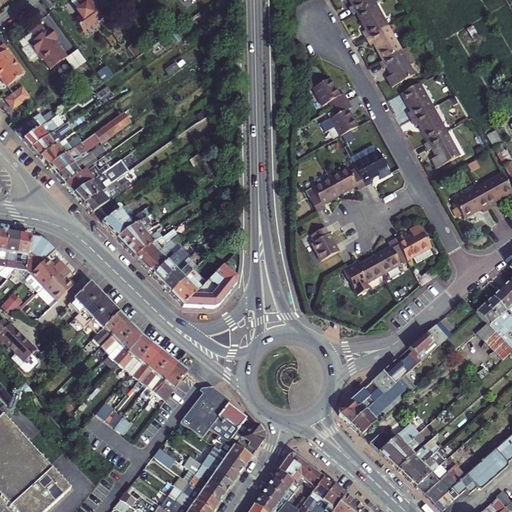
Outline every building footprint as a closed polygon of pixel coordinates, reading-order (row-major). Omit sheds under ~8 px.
[(97,6),(94,2),(92,0),(75,0),(82,9),(76,13),(80,19),(75,23),(82,34),(104,18),(105,20),(113,14),(104,1),(97,6)] [(349,12),(353,19),(356,18),(374,8),(369,0),(340,0),(343,5),(348,2),(352,10),(349,12)] [(387,32),(374,8),(356,18),(366,35),(362,36),(366,43),(387,32)] [(45,35),(40,27),(30,35),(35,42),(28,47),(35,57),(36,56),(41,64),(42,62),(49,72),(67,60),(55,43),(56,42),(49,32),(45,35)] [(400,56),(387,32),(366,43),(370,50),(373,48),(382,65),(400,56)] [(5,47),(0,50),(0,81),(2,81),(7,89),(25,76),(5,47)] [(134,62),(140,58),(133,48),(127,52),(134,62)] [(78,52),(67,60),(75,72),(87,64),(78,52)] [(406,53),(400,56),(408,69),(414,66),(406,53)] [(408,69),(400,56),(382,65),(379,67),(383,74),(387,72),(391,80),(387,83),(392,92),(414,80),(408,69)] [(329,105),(332,111),(347,103),(343,96),(339,98),(330,81),(312,91),(322,109),(329,105)] [(411,124),(432,113),(419,88),(401,98),(410,115),(407,117),(411,124)] [(28,101),(21,92),(5,103),(12,113),(28,101)] [(90,98),(94,104),(102,99),(98,93),(90,98)] [(113,102),(108,94),(102,99),(107,106),(113,102)] [(351,111),(347,103),(332,111),(336,118),(329,122),(339,139),(357,129),(347,113),(351,111)] [(437,110),(432,113),(411,124),(415,131),(418,129),(427,146),(445,136),(450,134),(437,110)] [(130,125),(123,114),(94,135),(101,145),(130,125)] [(38,117),(14,134),(22,143),(45,126),(38,117)] [(61,128),(62,128),(55,118),(48,124),(55,133),(61,128)] [(195,138),(211,125),(205,118),(189,131),(195,138)] [(22,143),(29,151),(55,133),(48,124),(45,126),(22,143)] [(146,127),(138,133),(141,138),(149,132),(146,127)] [(55,133),(29,151),(38,160),(62,142),(58,136),(63,132),(61,128),(55,133)] [(427,146),(424,148),(428,155),(431,153),(436,161),(431,164),(436,173),(458,160),(445,136),(427,146)] [(511,167),(495,139),(488,143),(511,188),(511,167)] [(46,169),(76,148),(71,141),(66,145),(63,141),(62,142),(38,160),(46,169)] [(46,169),(55,178),(89,154),(81,144),(76,148),(46,169)] [(356,170),(365,187),(372,183),(370,180),(378,175),(381,180),(390,174),(378,152),(353,166),(356,170)] [(62,187),(84,171),(95,163),(89,154),(55,178),(62,187)] [(202,162),(198,156),(188,163),(192,169),(202,162)] [(81,207),(99,194),(104,191),(109,187),(128,174),(119,162),(108,170),(71,197),(81,207)] [(71,197),(108,170),(105,167),(97,173),(94,169),(86,174),(84,171),(62,187),(71,197)] [(347,169),(329,179),(339,197),(356,187),(358,191),(365,187),(356,170),(349,174),(347,169)] [(321,206),(339,197),(329,179),(311,189),(314,196),(308,199),(316,214),(323,210),(321,206)] [(477,192),(488,213),(495,209),(493,206),(511,196),(501,179),(477,192)] [(102,198),(112,191),(109,187),(104,191),(99,194),(102,198)] [(102,198),(99,194),(81,207),(90,216),(111,202),(117,197),(112,191),(102,198)] [(488,213),(477,192),(453,205),(463,223),(480,214),(482,217),(488,213)] [(111,202),(90,216),(115,242),(145,220),(151,215),(147,210),(131,222),(124,221),(111,202)] [(123,250),(158,226),(156,222),(150,227),(145,220),(115,242),(123,250)] [(159,228),(158,226),(123,250),(133,260),(159,240),(154,232),(159,228)] [(428,251),(431,250),(419,227),(409,232),(411,236),(403,241),(402,238),(394,242),(406,264),(414,259),(417,265),(431,257),(428,251)] [(320,263),(337,253),(324,229),(310,237),(313,243),(310,245),(320,263)] [(0,236),(0,279),(5,273),(11,238),(0,236)] [(167,247),(171,244),(165,236),(159,240),(133,260),(142,269),(167,247)] [(0,280),(10,283),(16,275),(22,239),(11,238),(5,273),(0,279),(0,280)] [(22,239),(16,275),(27,277),(31,257),(33,241),(22,239)] [(176,240),(171,244),(167,247),(142,269),(151,278),(182,249),(178,245),(180,244),(176,240)] [(35,260),(42,243),(33,241),(31,257),(27,277),(31,279),(46,266),(40,263),(35,260)] [(372,258),(382,276),(406,264),(394,242),(387,246),(389,249),(372,258)] [(51,248),(42,243),(35,260),(40,263),(51,248)] [(58,255),(51,248),(40,263),(46,266),(48,264),(58,255)] [(182,249),(151,278),(160,287),(187,263),(185,261),(189,257),(182,249)] [(382,276),(372,258),(355,267),(353,264),(346,268),(355,284),(350,286),(356,298),(368,291),(365,286),(382,276)] [(194,270),(187,263),(160,287),(169,296),(187,278),(194,270)] [(44,292),(66,271),(61,267),(56,272),(48,264),(46,266),(31,279),(26,285),(38,297),(44,292)] [(225,266),(199,291),(182,309),(211,311),(217,309),(236,283),(236,277),(225,266)] [(355,284),(346,268),(342,270),(350,286),(355,284)] [(71,277),(66,271),(44,292),(57,306),(73,290),(66,282),(71,277)] [(187,278),(169,296),(182,309),(199,291),(187,278)] [(511,293),(506,287),(498,294),(511,308),(511,293)] [(79,319),(100,299),(89,288),(68,308),(79,319)] [(511,308),(498,294),(490,301),(511,324),(511,308)] [(0,307),(9,316),(18,305),(10,297),(0,307)] [(84,333),(89,328),(109,308),(100,299),(79,319),(74,323),(84,333)] [(511,324),(490,301),(481,309),(503,331),(508,326),(511,330),(511,333),(511,324)] [(109,308),(89,328),(99,338),(119,319),(109,308)] [(503,331),(481,309),(473,317),(484,328),(501,346),(510,355),(511,356),(511,354),(511,348),(505,340),(500,340),(497,337),(503,331)] [(100,352),(126,327),(119,319),(99,338),(93,344),(100,352)] [(3,325),(0,327),(0,349),(0,350),(4,346),(16,358),(25,367),(20,371),(25,377),(29,377),(38,368),(38,365),(32,360),(36,356),(10,329),(8,330),(3,325)] [(135,336),(126,327),(100,352),(109,361),(135,336)] [(473,338),(490,356),(501,346),(484,328),(473,338)] [(414,363),(418,367),(444,344),(432,331),(406,354),(414,363)] [(119,371),(142,344),(135,336),(109,361),(119,371)] [(119,371),(129,380),(152,352),(142,344),(119,371)] [(499,365),(510,355),(501,346),(490,356),(499,365)] [(152,352),(129,380),(139,388),(162,359),(152,352)] [(16,358),(12,363),(20,371),(25,367),(16,358)] [(170,366),(162,359),(139,388),(147,394),(170,366)] [(402,374),(393,365),(381,376),(393,390),(418,367),(414,363),(402,374)] [(170,366),(147,394),(157,402),(179,373),(170,366)] [(358,441),(407,397),(403,392),(423,373),(418,367),(393,390),(369,411),(347,431),(358,441)] [(157,402),(166,409),(188,380),(179,373),(157,402)] [(363,403),(369,411),(393,390),(381,376),(369,387),(376,395),(370,400),(372,402),(369,404),(360,395),(336,416),(337,420),(341,424),(363,403)] [(0,401),(6,408),(13,402),(0,387),(0,401)] [(181,430),(203,445),(210,435),(212,432),(217,435),(218,433),(223,438),(220,442),(223,444),(230,448),(245,425),(207,395),(181,430)] [(341,424),(347,431),(369,411),(363,403),(341,424)] [(106,410),(97,422),(106,429),(115,417),(106,410)] [(4,421),(0,424),(0,500),(10,511),(53,511),(72,495),(4,421)] [(115,435),(125,443),(133,433),(123,425),(115,435)] [(236,453),(237,454),(242,447),(250,453),(245,460),(253,465),(265,447),(264,439),(245,425),(230,448),(236,453)] [(386,467),(421,435),(413,425),(388,447),(376,458),(386,467)] [(215,438),(220,442),(223,438),(218,433),(217,435),(215,438)] [(425,439),(421,435),(386,467),(396,476),(420,454),(416,450),(419,448),(418,446),(425,439)] [(435,506),(439,510),(447,503),(450,506),(463,495),(466,499),(473,493),(474,494),(476,494),(478,494),(481,492),(505,469),(505,467),(511,460),(511,436),(454,489),(435,506)] [(367,449),(376,458),(388,447),(380,438),(367,449)] [(237,454),(236,453),(230,448),(223,444),(216,454),(223,459),(229,463),(246,474),(253,465),(245,460),(237,454)] [(404,484),(427,463),(436,455),(430,448),(430,447),(429,446),(420,454),(396,476),(404,484)] [(223,459),(216,454),(204,472),(234,493),(246,474),(229,463),(223,459)] [(161,456),(154,465),(168,475),(175,466),(161,456)] [(293,489),(296,491),(298,493),(302,487),(315,496),(323,485),(293,462),(288,463),(278,477),(293,489)] [(413,492),(421,485),(429,478),(436,472),(427,463),(404,484),(413,492)] [(197,482),(227,502),(234,493),(204,472),(193,465),(186,474),(197,482)] [(278,477),(273,486),(293,500),(295,498),(298,493),(296,491),(293,489),(278,477)] [(445,478),(437,485),(429,493),(422,501),(431,509),(435,506),(454,489),(445,478)] [(227,502),(197,482),(191,491),(221,511),(227,502)] [(315,496),(306,507),(302,511),(314,511),(318,507),(322,509),(333,493),(323,485),(315,496)] [(429,493),(421,485),(413,492),(422,501),(429,493)] [(273,486),(267,494),(282,505),(287,509),(287,508),(290,503),(293,500),(273,486)] [(197,509),(201,511),(220,511),(221,511),(191,491),(185,500),(197,509)] [(335,511),(344,501),(333,493),(322,509),(323,510),(325,511),(335,511)] [(201,511),(197,509),(185,500),(177,494),(170,504),(178,509),(181,511),(201,511)] [(267,494),(261,503),(273,511),(284,511),(287,509),(282,505),(267,494)] [(127,500),(121,508),(128,511),(134,511),(138,508),(127,500)] [(356,511),(345,503),(344,501),(335,511),(356,511)] [(181,511),(178,509),(170,504),(168,503),(161,511),(181,511)] [(273,511),(261,503),(255,511),(273,511)]
